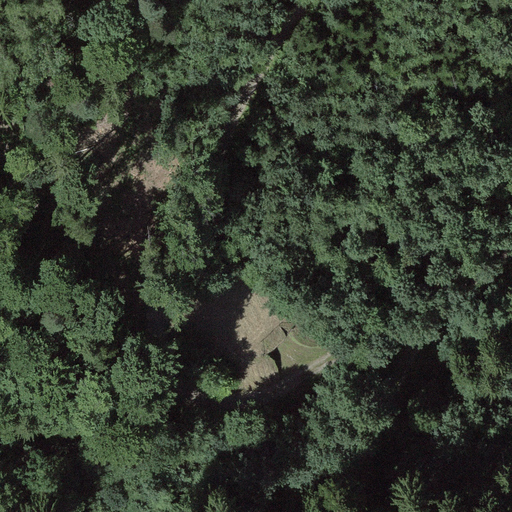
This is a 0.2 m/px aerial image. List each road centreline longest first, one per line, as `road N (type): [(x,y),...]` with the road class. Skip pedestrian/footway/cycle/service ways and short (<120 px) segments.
road 1 (track): [(511,249),(445,299),(277,389),(209,399),(169,369)]
road 2 (track): [(445,299),(408,362),(353,511)]
